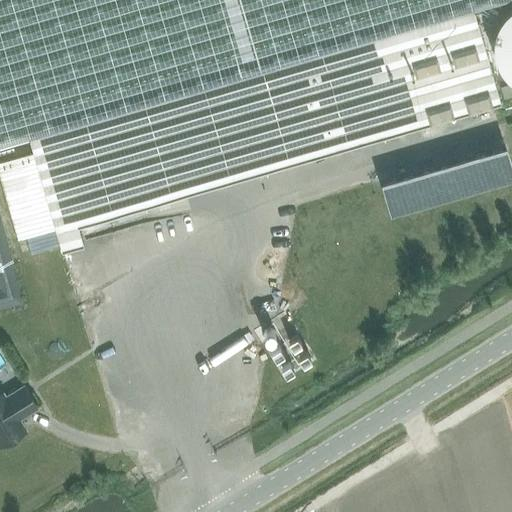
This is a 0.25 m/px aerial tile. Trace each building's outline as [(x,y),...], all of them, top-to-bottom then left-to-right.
[(0,0),(0,143),(29,135),(473,6),(495,0),(0,0)] [(473,6),(29,135),(35,157),(57,234),(61,248),(83,242),(77,223),(500,100),(473,6)] [(503,146),(383,181),(391,210),(511,174),(503,146)] [(35,157),(0,166),(0,182),(18,245),(57,234),(35,157)] [(244,261),(245,293),(275,292),(274,260),(244,261)] [(130,323),(106,325),(108,353),(133,351),(130,323)] [(234,348),(234,357),(255,359),(255,350),(234,348)] [(21,380),(0,393),(0,444),(25,429),(19,418),(37,407),(21,380)] [(244,385),(243,404),(254,404),(254,385),(244,385)]
